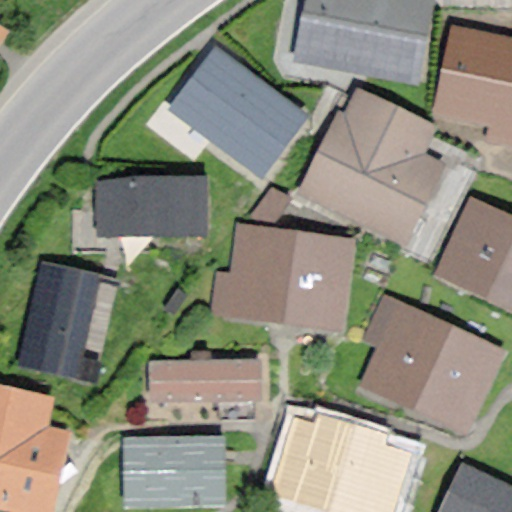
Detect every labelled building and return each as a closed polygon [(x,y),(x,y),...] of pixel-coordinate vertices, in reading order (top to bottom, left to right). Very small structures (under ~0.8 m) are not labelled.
[(323,0),(315,8),(306,54),(409,74),(423,0),(323,0)] [(445,106),(511,120),(511,48),(459,37),(445,106)] [(304,116),(232,63),(221,78),(195,79),(173,110),(261,175),(304,116)] [(348,129),(342,126),(311,188),(400,233),(432,170),(409,159),(423,132),(362,102),(348,129)] [(101,183),(101,231),(205,230),(204,179),(137,180),(101,183)] [(511,296),(511,229),(472,211),(446,265),(511,296)] [(243,235),(233,307),(335,321),(345,249),(243,235)] [(21,365),(95,381),(98,368),(78,363),(98,278),(44,266),(21,365)] [(494,357),(401,314),(370,380),(464,423),(494,357)] [(152,364),(152,400),(258,399),(257,363),(208,363),(208,353),(193,353),(193,363),(152,364)] [(0,498),(44,509),(59,440),(35,435),(41,406),(0,396),(0,498)] [(307,463),(296,497),(345,511),(386,511),(403,458),(376,450),(380,438),(347,428),(343,440),(298,426),(288,457),(307,463)] [(126,504),(201,503),(200,442),(125,443),(126,504)] [(511,511),(511,490),(463,467),(441,511),(511,511)]
